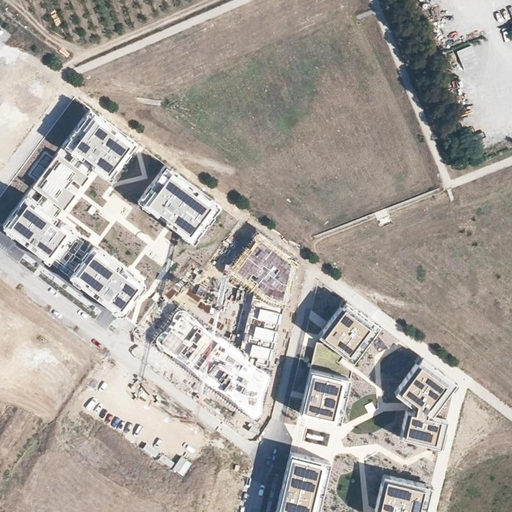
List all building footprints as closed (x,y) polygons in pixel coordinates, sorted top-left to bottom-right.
[(2,225),(120,314),(144,281),(58,216),(71,199),(55,187),(63,176),(67,180),(70,176),(82,185),(95,168),(109,179),(136,143),(91,109),(2,225)] [(167,166),(140,201),(193,240),(219,205),(167,166)] [(295,265),(257,236),(227,274),(244,287),(232,347),(178,305),(155,335),(257,413),(295,265)] [(0,275),(0,302),(13,286),(0,275)] [(379,325),(345,300),(317,338),(300,413),(340,422),(351,366),(341,358),(343,355),(352,361),(379,325)] [(95,344),(38,301),(14,332),(71,375),(95,344)] [(456,382),(421,356),(396,391),(408,402),(399,436),(440,447),(447,420),(430,416),(456,382)] [(228,511),(238,464),(122,381),(95,410),(194,481),(187,511),(228,511)] [(317,511),(329,464),(289,455),(276,511),(317,511)] [(388,484),(390,475),(383,474),(381,482),(388,484)] [(424,483),(390,475),(388,484),(381,482),(375,509),(381,511),(424,511),(429,494),(422,492),(424,483)] [(422,492),(429,494),(431,485),(424,483),(422,492)]
